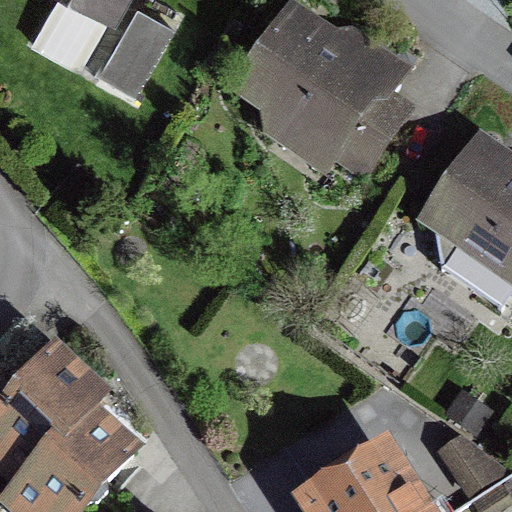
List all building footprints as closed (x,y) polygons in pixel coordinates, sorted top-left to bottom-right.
[(55,0),(31,44),(78,70),(113,8),(118,0),(55,0)] [(365,172),(405,115),(345,73),(340,45),(312,50),(283,30),(243,88),(272,108),(277,136),(305,131),(365,172)] [(150,72),(115,52),(99,80),(134,100),(150,72)] [(495,262),(511,273),(511,179),(501,181),(473,161),(433,219),(462,239),(467,267),(495,262)] [(88,412),(102,397),(55,355),(27,386),(19,386),(8,398),(9,406),(0,415),(0,453),(28,479),(88,412)] [(28,479),(14,494),(34,511),(83,511),(89,505),(98,505),(107,494),(107,485),(135,455),(88,412),(28,479)] [(510,473),(464,441),(445,455),(474,498),(510,473)] [(315,511),(417,511),(382,457),(310,504),(315,511)] [(503,511),(511,506),(511,482),(475,506),(478,511),(503,511)]
